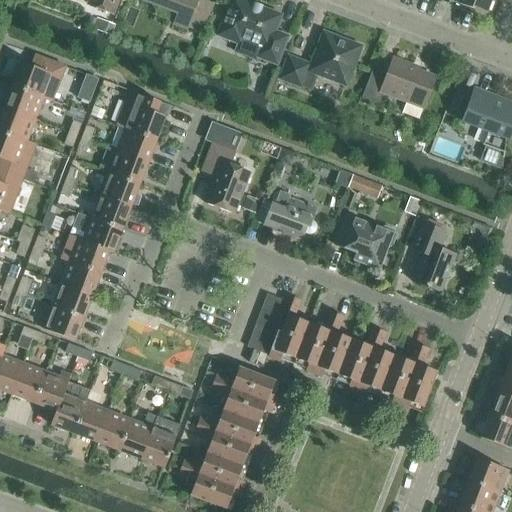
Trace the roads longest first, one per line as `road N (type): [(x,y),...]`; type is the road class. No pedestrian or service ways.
road 1 (residential): [(478,339),(161,218)]
road 2 (unclassified): [(414,511),(478,339)]
road 3 (residential): [(489,54),(335,0)]
road 4 (residential): [(105,357),(161,218)]
